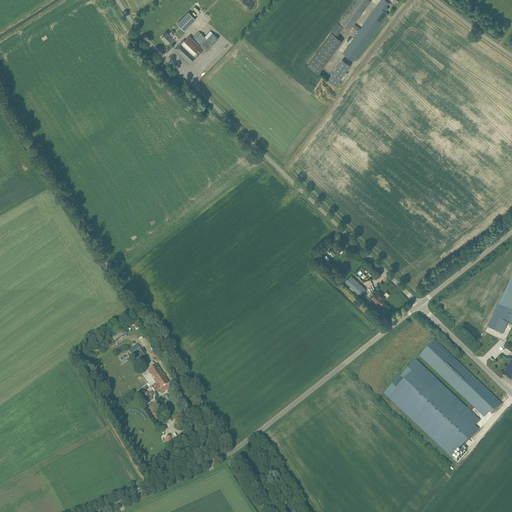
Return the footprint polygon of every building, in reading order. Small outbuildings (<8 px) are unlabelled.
[(352,27),(359,31),(361,29),(354,24),(371,1),(369,0),(355,0),(339,22),(350,30),(352,27)] [(361,29),(359,31),(343,54),(353,61),(388,13),(386,12),(389,8),(386,6),(389,2),(385,0),(384,0),(379,7),(378,6),(361,29)] [(188,12),(177,24),(184,30),(195,19),(188,12)] [(337,36),(342,26),(336,23),(331,32),(337,36)] [(166,32),(165,34),(161,37),(167,43),(172,38),(171,37),(174,34),(173,34),(175,33),(172,30),(171,32),(168,34),(166,32)] [(199,31),(192,38),(201,46),(207,39),(205,37),(199,31)] [(343,41),(331,33),(307,65),(319,74),(343,41)] [(178,45),(175,49),(190,63),(193,60),(198,54),(201,52),(204,49),(201,46),(192,38),(189,36),(184,41),(183,40),(178,45)] [(342,60),(327,80),(336,86),(350,66),(342,60)] [(351,276),(348,279),(346,282),(360,295),(366,289),(351,276)] [(511,277),(498,306),(488,327),(502,334),(508,324),(511,325),(511,277)] [(381,294),(378,291),(372,297),(380,305),(385,299),(380,295),(381,294)] [(126,334),(121,326),(108,335),(113,343),(126,334)] [(399,378),(384,394),(452,458),(478,431),(474,427),(480,421),(471,412),(474,408),(484,417),(490,412),(493,415),(502,404),(435,341),(420,356),(471,405),(467,408),(416,360),(401,376),(399,378)] [(136,355),(140,361),(141,363),(145,361),(144,359),(146,357),(144,353),(143,354),(141,351),(137,344),(128,350),(132,357),(136,355)] [(489,366),(502,353),(497,348),(484,361),(489,366)] [(152,354),(155,359),(160,355),(157,351),(152,354)] [(511,360),(503,375),(510,380),(511,377),(511,360)] [(148,371),(143,375),(149,383),(163,375),(156,366),(148,371)] [(155,383),(150,386),(152,388),(155,392),(160,389),(162,392),(169,387),(167,384),(168,384),(164,377),(163,375),(154,381),(155,383)] [(148,393),(147,392),(143,394),(140,396),(142,398),(139,400),(142,405),(144,403),(145,404),(153,400),(152,396),(154,395),(151,391),(148,393)] [(153,406),(148,409),(155,420),(160,418),(153,406)] [(187,408),(172,418),(176,424),(191,415),(187,408)] [(179,447),(185,443),(182,438),(176,441),(179,447)]
